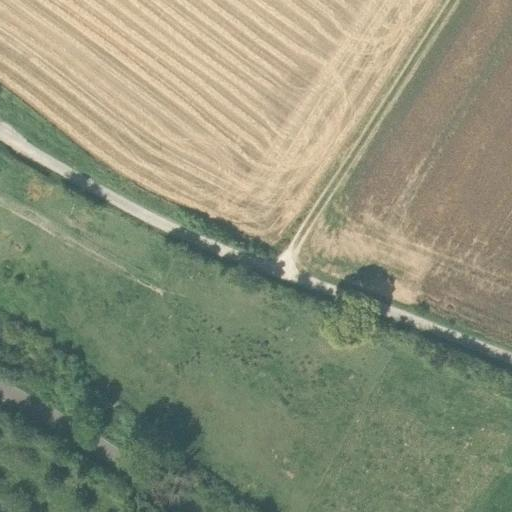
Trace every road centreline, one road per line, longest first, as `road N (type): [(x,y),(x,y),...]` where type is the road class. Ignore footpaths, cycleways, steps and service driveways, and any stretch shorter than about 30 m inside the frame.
road 1 (unclassified): [(511,355),(139,203),(0,119)]
road 2 (track): [(278,261),(444,0)]
road 3 (unclassified): [(193,511),(144,472),(0,387)]
